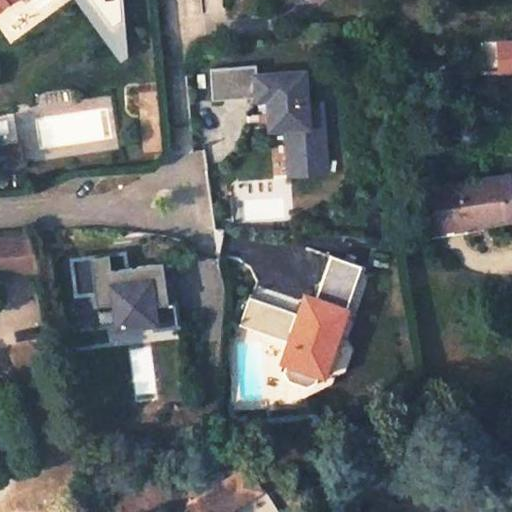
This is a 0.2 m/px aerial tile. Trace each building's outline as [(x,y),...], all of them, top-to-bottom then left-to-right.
[(497,75),(511,74),(511,44),(496,45),(497,75)] [(307,99),(305,68),(256,71),(255,63),(210,66),(212,98),(256,96),(256,99),(267,98),(268,122),(274,127),(285,127),(287,158),(325,155),(322,99),(307,99)] [(159,125),(157,91),(140,92),(142,125),(159,125)] [(22,120),(12,121),(13,130),(23,129),(22,120)] [(326,170),(325,155),(287,158),(288,173),(326,170)] [(462,231),(511,223),(511,202),(509,179),(428,192),(435,230),(461,226),(462,231)] [(437,243),(464,239),(462,231),(461,226),(435,230),(437,243)] [(0,238),(0,271),(34,268),(32,236),(0,238)] [(107,253),(90,255),(92,269),(108,267),(107,253)] [(361,264),(331,253),(315,298),(304,294),(297,315),(302,317),(293,341),(288,339),(281,361),(286,362),(283,371),(290,381),(302,385),(314,381),(317,372),(321,374),(361,264)] [(167,299),(162,261),(108,267),(92,269),(90,255),(70,256),(75,293),(94,291),(96,301),(112,299),(116,326),(154,321),(154,326),(178,324),(175,299),(167,299)] [(302,317),(297,315),(293,328),(281,324),(287,307),(249,293),(239,322),(288,339),(293,341),(302,317)] [(221,511),(250,495),(236,469),(182,504),(186,511),(221,511)]
